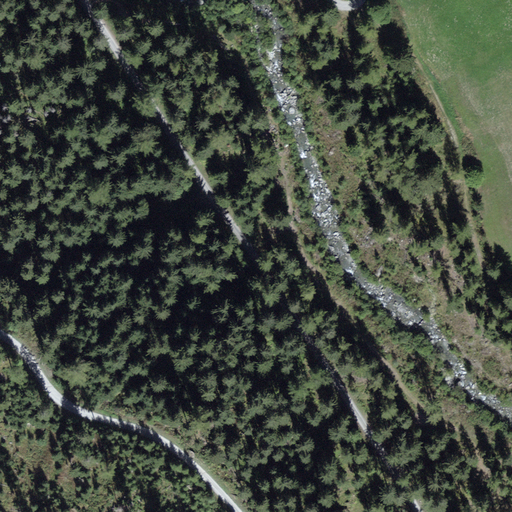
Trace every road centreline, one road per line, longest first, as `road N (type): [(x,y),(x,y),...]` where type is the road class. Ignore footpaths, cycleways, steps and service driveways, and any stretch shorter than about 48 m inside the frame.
road 1 (track): [(416,511),(83,0)]
road 2 (track): [(511,311),(468,224),(460,146),(433,88),(411,51),(364,18),(358,3)]
road 3 (track): [(237,511),(163,440),(58,397),(0,334)]
